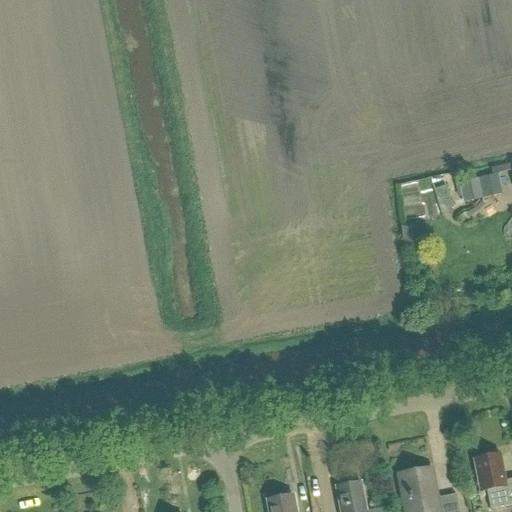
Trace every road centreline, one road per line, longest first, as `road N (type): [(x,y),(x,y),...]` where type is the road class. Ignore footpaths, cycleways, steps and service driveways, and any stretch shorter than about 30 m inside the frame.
road 1 (unclassified): [(221,442),(511,386)]
road 2 (unclassified): [(0,484),(221,442)]
